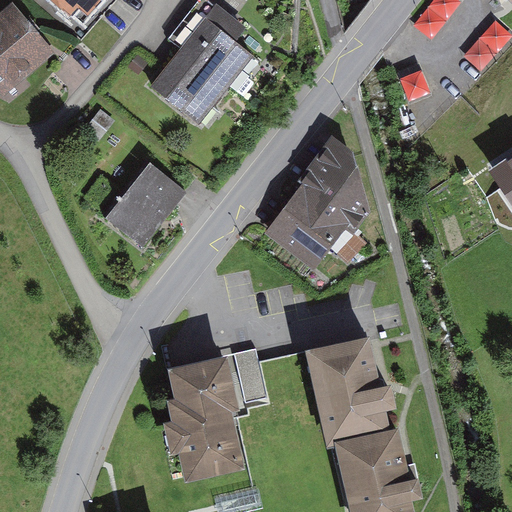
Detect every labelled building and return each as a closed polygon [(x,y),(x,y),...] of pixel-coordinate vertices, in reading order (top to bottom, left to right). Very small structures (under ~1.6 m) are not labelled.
[(58,0),(80,19),(95,0),(58,0)] [(246,29),(209,0),(199,0),(168,40),(180,49),(151,86),(200,125),(254,56),(236,41),(246,29)] [(438,0),(418,37),(439,47),(462,4),(454,0),(438,0)] [(47,51),(11,9),(0,18),(0,86),(4,89),(47,51)] [(466,65),(484,79),(511,44),(511,37),(498,26),(466,65)] [(427,79),(403,86),(409,110),(434,103),(427,79)] [(511,140),(470,168),(487,194),(511,176),(511,140)] [(356,159),(335,141),(271,227),(310,259),(324,242),(332,249),(370,203),(356,159)] [(182,191),(151,166),(110,216),(141,241),(182,191)] [(340,438),(385,429),(366,338),(309,350),(329,441),(340,438)] [(224,356),(172,368),(179,397),(170,399),(188,474),(240,461),(226,406),(236,403),(224,356)] [(245,389),(265,384),(259,357),(239,362),(245,389)] [(414,511),(396,426),(385,429),(340,438),(355,511),(414,511)]
